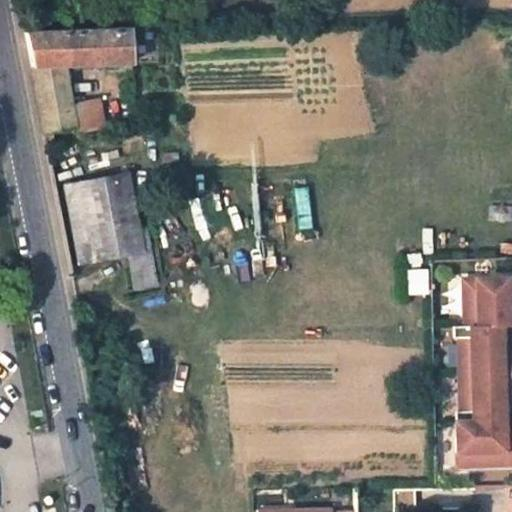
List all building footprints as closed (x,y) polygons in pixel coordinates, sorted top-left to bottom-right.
[(121,68),(132,67),(130,28),(25,32),(32,64),(64,63),(120,61),(121,68)] [(72,104),(64,63),(32,64),(41,111),(72,104)] [(72,104),(41,111),(45,135),(42,135),(43,139),(52,137),(51,131),(75,127),(76,133),(105,128),(99,99),(72,104)] [(140,228),(129,174),(79,184),(92,258),(128,251),(149,248),(145,226),(140,228)] [(92,258),(79,184),(63,187),(78,260),(92,258)] [(155,283),(149,248),(128,251),(136,287),(155,283)] [(511,278),(467,279),(467,327),(460,327),(462,422),(457,421),(457,466),(511,465),(511,428),(505,428),(504,420),(504,400),(511,400),(511,347),(504,347),(503,326),(511,326),(511,278)]
